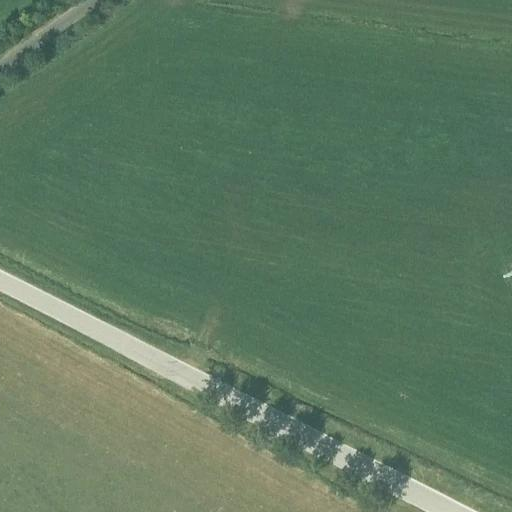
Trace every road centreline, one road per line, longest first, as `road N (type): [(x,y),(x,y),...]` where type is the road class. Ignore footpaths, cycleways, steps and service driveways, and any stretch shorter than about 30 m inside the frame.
road 1 (unclassified): [(435,511),(0,282)]
road 2 (unclassified): [(0,71),(100,0)]
